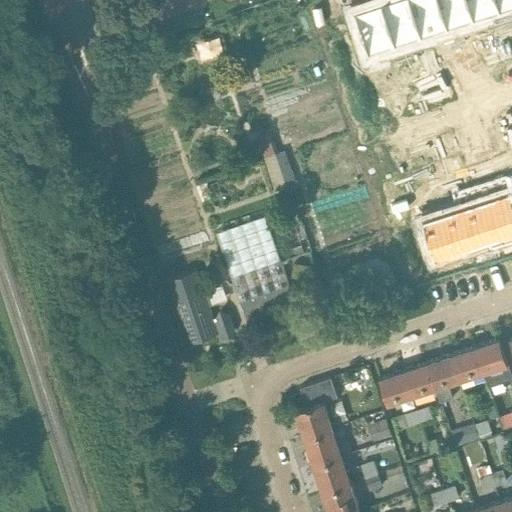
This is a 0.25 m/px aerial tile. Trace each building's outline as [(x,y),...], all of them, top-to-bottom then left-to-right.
[(409,0),(392,0),(381,4),(396,47),(422,38),(409,0)] [(438,0),(409,0),(422,38),(448,30),(438,0)] [(467,0),(438,0),(448,30),(474,21),(467,0)] [(496,0),(467,0),(474,21),(500,12),(496,0)] [(511,0),(496,0),(500,12),(511,8),(511,0)] [(381,4),(354,13),(368,56),(396,47),(381,4)] [(511,47),(510,42),(498,46),(501,56),(511,52),(511,47)] [(470,55),(458,59),(461,69),(473,65),(470,55)] [(458,59),(445,63),(448,73),(461,69),(458,59)] [(418,72),(405,77),(408,86),(421,82),(418,72)] [(405,77),(393,81),(396,90),(408,86),(405,77)] [(486,149),(473,153),(476,163),(489,159),(486,149)] [(473,153),(461,157),(464,167),(476,163),(473,153)] [(445,163),(432,167),(435,176),(448,172),(445,163)] [(432,167),(420,171),(423,180),(435,176),(432,167)] [(511,198),(509,190),(488,197),(500,234),(511,229),(511,198)] [(488,197),(467,204),(479,241),(500,234),(488,197)] [(467,204),(447,211),(459,247),(479,241),(467,204)] [(447,211),(425,218),(437,254),(459,247),(447,211)] [(297,306),(295,298),(266,213),(217,230),(246,314),(248,322),(297,306)] [(197,267),(168,277),(190,341),(218,332),(231,337),(237,326),(232,313),(220,307),(214,320),(197,267)] [(509,361),(506,355),(500,336),(476,344),(484,369),(509,361)] [(460,377),(484,369),(476,344),(452,352),(460,377)] [(449,381),(460,377),(452,352),(427,360),(435,385),(440,400),(454,396),(449,381)] [(411,393),(435,385),(427,360),(403,368),(411,393)] [(388,401),(411,393),(403,368),(380,376),(388,401)] [(333,426),(324,399),(338,394),(331,375),(301,385),(307,404),(296,408),(305,435),(333,426)] [(420,420),(433,416),(430,405),(416,409),(420,420)] [(408,424),(420,420),(416,409),(405,413),(408,424)] [(479,434),(493,429),(489,417),(475,422),(475,420),(474,421),(479,434)] [(314,462),(342,453),(333,426),(305,435),(314,462)] [(436,437),(428,439),(432,451),(440,448),(436,437)] [(323,489),(351,480),(342,453),(314,462),(323,489)] [(366,475),(378,471),(374,458),(362,462),(366,475)] [(495,483),(507,480),(503,468),(492,472),(495,483)] [(370,488),(382,484),(378,471),(366,475),(370,488)] [(495,483),(492,472),(480,475),(484,487),(495,483)] [(330,511),(347,511),(360,508),(351,480),(323,489),(330,511)] [(447,499),(459,495),(455,484),(443,488),(447,499)] [(436,503),(447,499),(443,488),(432,491),(436,503)] [(504,511),(511,511),(511,494),(500,499),(504,511)] [(478,511),(504,511),(500,499),(476,507),(478,511)]
